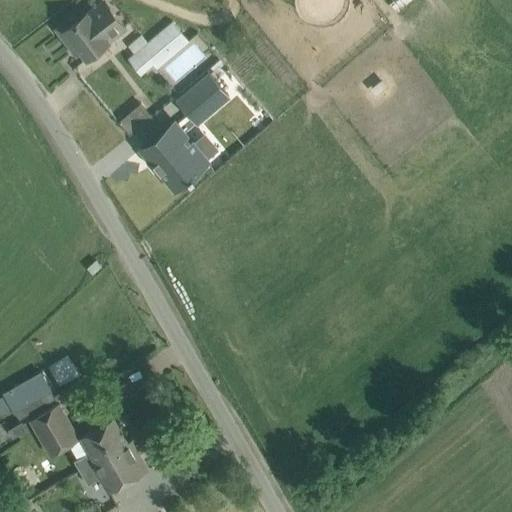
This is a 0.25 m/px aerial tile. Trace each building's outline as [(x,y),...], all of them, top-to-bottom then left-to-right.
[(73,49),(77,45),(87,57),(125,27),(104,0),(102,0),(79,18),(75,14),(57,28),(73,49)] [(141,47),(157,66),(188,40),(173,21),(141,47)] [(209,72),(178,99),(192,115),(196,121),(197,122),(229,96),(209,72)] [(122,115),(129,131),(152,121),(145,105),(122,115)] [(174,120),(140,147),(175,188),(190,176),(191,177),(195,174),(194,172),(208,160),(207,158),(193,141),(184,131),(179,126),(174,120)] [(96,259),(87,267),(92,272),(101,265),(96,259)] [(42,371),(4,393),(15,413),(16,412),(20,419),(56,399),(52,391),(53,391),(42,371)] [(81,436),(60,400),(30,418),(51,453),(81,436)] [(75,459),(87,481),(101,473),(110,488),(147,467),(131,440),(127,442),(113,417),(83,434),(92,449),(75,459)] [(22,422),(10,430),(14,437),(15,438),(27,431),(23,423),(22,422)]
